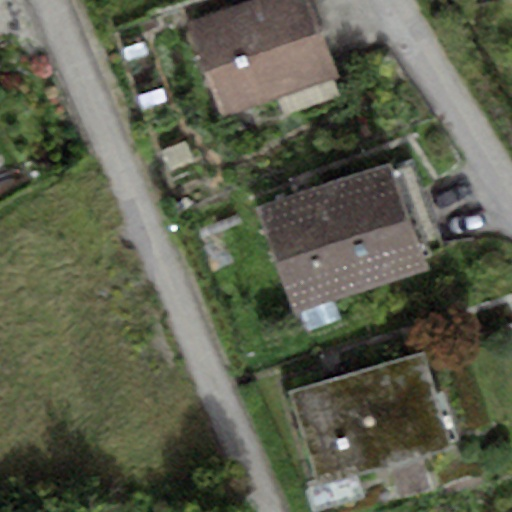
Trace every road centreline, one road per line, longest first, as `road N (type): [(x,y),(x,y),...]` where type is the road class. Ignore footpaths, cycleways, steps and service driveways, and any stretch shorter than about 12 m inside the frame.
road 1 (residential): [(47,0),(268,511)]
road 2 (residential): [(511,195),(389,0)]
